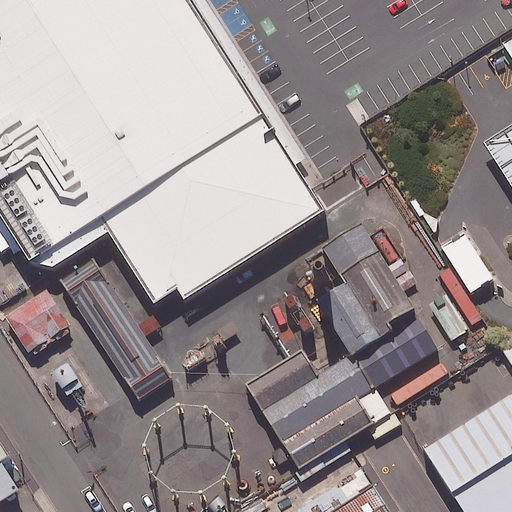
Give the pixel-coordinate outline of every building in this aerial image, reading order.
[(0,0),(0,223),(24,261),(50,267),(105,232),(152,303),(174,289),(181,300),(321,210),(309,191),(326,181),(209,0),(0,0)] [(511,34),(501,41),(511,58),(511,34)] [(511,124),(484,143),(511,187),(511,124)] [(346,283),(385,347),(399,339),(396,333),(420,318),(364,227),(325,251),(335,266),(346,283)] [(493,278),(463,232),(439,247),(469,294),(493,278)] [(173,381),(92,252),(58,274),(139,403),(173,381)] [(360,363),(385,347),(346,283),(341,286),(330,269),(308,283),(328,315),(355,359),(357,358),(360,363)] [(470,332),(448,297),(431,307),(453,343),(470,332)] [(385,347),(360,363),(377,392),(441,352),(420,318),(396,333),(399,339),(385,347)] [(511,390),(420,449),(459,511),(511,511),(511,335),(498,345),(511,367),(511,390)] [(267,413),(321,380),(304,351),(263,376),(249,384),(267,413)] [(360,363),(357,358),(355,359),(321,380),(267,413),(288,447),(377,392),(360,363)] [(86,391),(69,366),(54,376),(71,401),(86,391)] [(377,392),(288,447),(309,480),(327,469),(323,461),(371,431),(378,441),(402,426),(395,416),(393,417),(377,392)] [(0,471),(5,468),(13,463),(0,442),(0,471)] [(0,471),(0,509),(22,496),(5,468),(0,471)] [(389,511),(365,472),(300,511),(389,511)]
